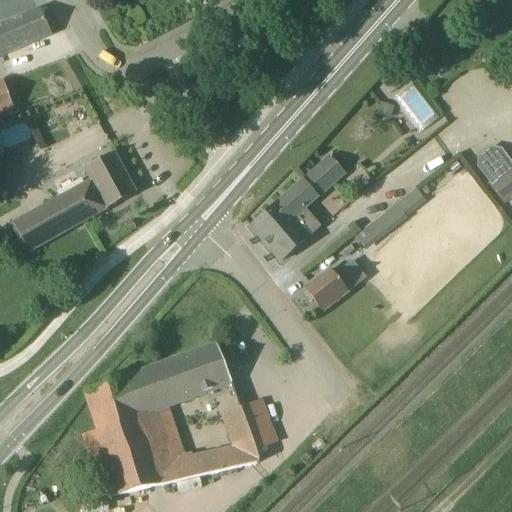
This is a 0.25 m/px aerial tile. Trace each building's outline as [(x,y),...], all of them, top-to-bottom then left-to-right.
[(0,58),(50,35),(38,10),(0,28),(0,58)] [(403,87),(393,74),(380,83),(389,96),(403,87)] [(0,115),(14,111),(4,81),(0,82),(0,115)] [(389,100),(417,135),(438,118),(410,83),(389,100)] [(376,116),(391,120),(394,107),(380,103),(376,116)] [(511,163),(501,150),(490,148),(479,157),(478,169),(490,184),(489,185),(505,206),(511,201),(511,202),(511,163)] [(137,194),(115,155),(114,154),(83,171),(90,182),(12,225),(29,254),(137,194)] [(0,164),(0,176),(21,168),(17,158),(1,164),(0,164)] [(282,262),(297,249),(321,228),(306,211),(319,199),(318,198),(333,184),(319,168),(252,227),(282,262)] [(415,190),(354,238),(365,252),(407,219),(406,218),(425,203),(415,190)] [(133,220),(126,224),(130,230),(137,226),(133,220)] [(323,313),(339,300),(366,279),(353,263),(341,273),(344,277),(338,283),(328,271),(305,290),(307,293),(305,295),(311,302),(313,300),(323,313)] [(168,410),(233,387),(217,345),(85,393),(98,431),(84,436),(105,500),(256,465),(258,464),(259,463),(259,462),(259,461),(260,461),(259,459),(240,409),(221,416),(232,448),(220,450),(219,446),(185,456),(168,410)]
